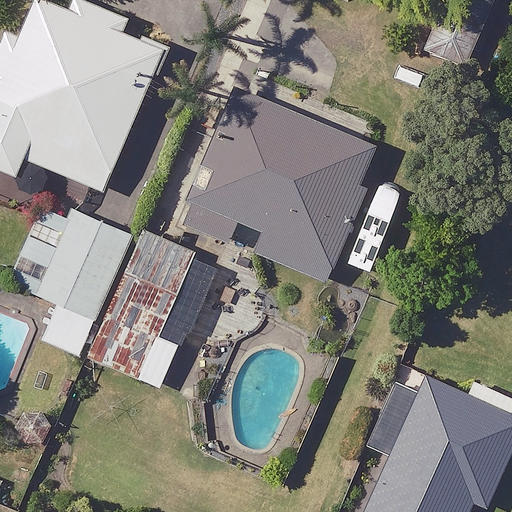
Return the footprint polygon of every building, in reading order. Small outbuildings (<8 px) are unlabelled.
[(67,0),(67,2),(63,0),(31,0),(18,29),(8,25),(0,42),(0,162),(16,170),(23,154),(102,188),(167,41),(123,22),(126,13),(95,0),(67,0)] [(491,0),(442,0),(423,42),(463,61),(491,0)] [(382,123),(246,67),(184,217),(230,236),(239,213),(265,224),(255,247),(328,277),(366,184),(358,181),(382,123)] [(135,222),(50,186),(11,277),(59,298),(43,335),(80,351),(135,222)] [(220,265),(152,232),(93,352),(161,385),(220,265)] [(511,444),(511,404),(405,358),(369,441),(388,449),(360,511),(465,511),(473,495),(487,501),(511,444)]
